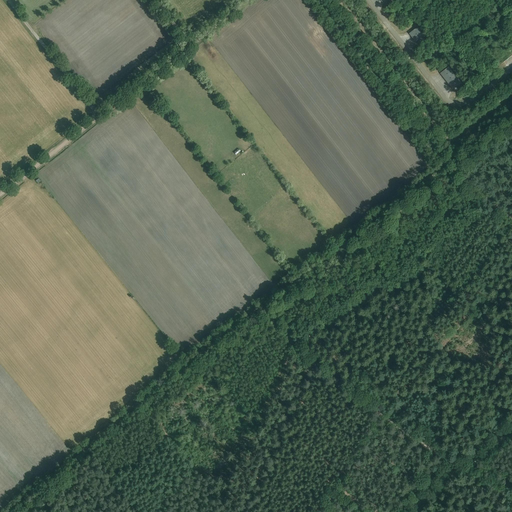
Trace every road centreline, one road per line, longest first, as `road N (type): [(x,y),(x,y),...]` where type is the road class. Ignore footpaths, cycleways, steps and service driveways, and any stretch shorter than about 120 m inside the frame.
road 1 (track): [(9,511),(445,163)]
road 2 (track): [(245,511),(306,376),(320,364),(511,492)]
road 3 (track): [(0,196),(248,0)]
road 4 (track): [(317,0),(445,163)]
road 5 (track): [(98,118),(6,0)]
road 6 (track): [(511,425),(410,511)]
